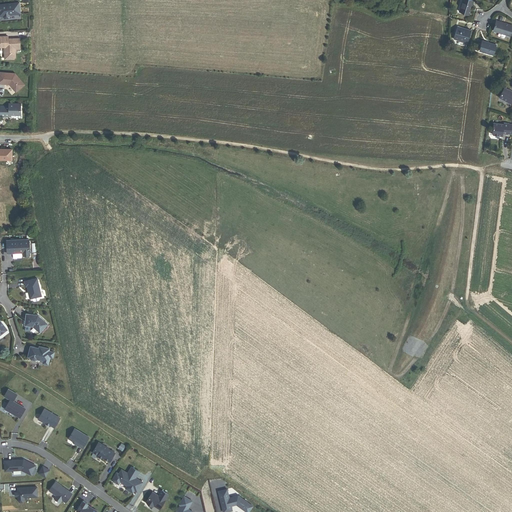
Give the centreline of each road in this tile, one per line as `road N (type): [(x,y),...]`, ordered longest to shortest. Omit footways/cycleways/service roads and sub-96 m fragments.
road 1 (track): [(27,139),(88,133),(259,148),(379,170),(483,169),(468,297),(511,343)]
road 2 (residential): [(0,443),(50,457),(126,511)]
